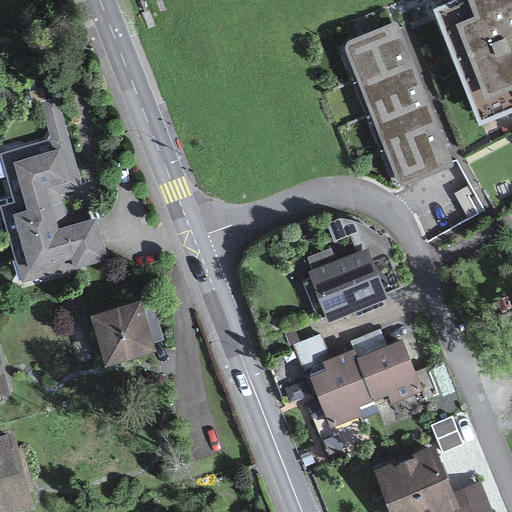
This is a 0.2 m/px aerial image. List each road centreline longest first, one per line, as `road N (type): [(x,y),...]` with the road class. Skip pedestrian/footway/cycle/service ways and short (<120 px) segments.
road 1 (residential): [(194,240),(337,190),(386,203),(401,220),(511,493)]
road 2 (primary): [(301,511),(194,240)]
road 3 (primary): [(194,240),(99,0)]
